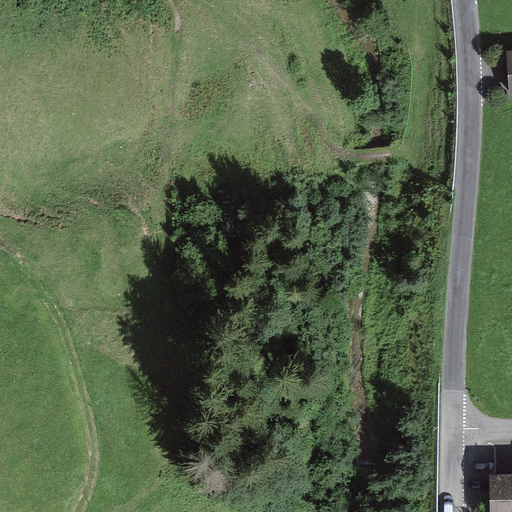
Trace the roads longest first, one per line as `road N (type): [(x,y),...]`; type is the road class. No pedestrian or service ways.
road 1 (unclassified): [(449,511),(470,99),(464,0)]
road 2 (track): [(219,0),(283,99),(335,149),(355,154),(391,153),(404,144),(432,0)]
road 3 (track): [(82,371),(164,272),(175,119),(169,0)]
road 4 (track): [(80,511),(97,465),(82,371),(45,292),(0,257)]
